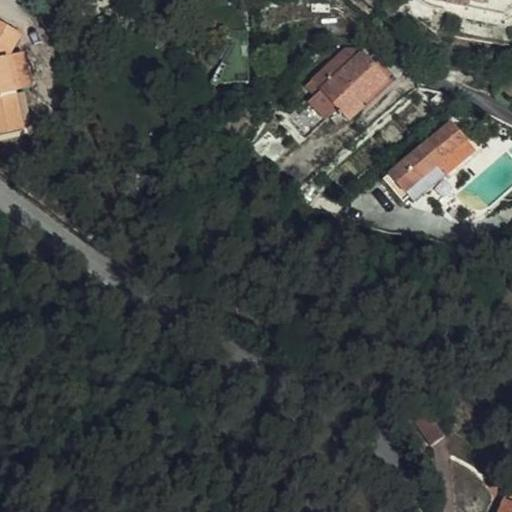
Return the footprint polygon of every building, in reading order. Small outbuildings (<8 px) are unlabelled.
[(229,11),(228,0),(211,0),(211,11),(229,11)] [(463,0),(462,0),(441,0),(440,6),(463,10),(464,5),(462,4),(463,0)] [(0,140),(30,133),(22,101),(12,62),(12,61),(23,38),(0,25),(0,140)] [(240,37),(226,36),(225,51),(241,52),(240,37)] [(356,111),(385,86),(359,58),(317,96),(345,129),(360,116),(356,111)] [(12,62),(22,101),(35,99),(25,59),(12,62)] [(462,144),(448,128),(382,188),(402,210),(408,205),(413,210),(478,150),(468,139),(462,144)] [(465,264),(471,280),(482,276),(477,261),(465,264)] [(440,439),(424,416),(409,428),(425,450),(440,439)] [(511,511),(511,506),(499,501),(494,511),(511,511)]
